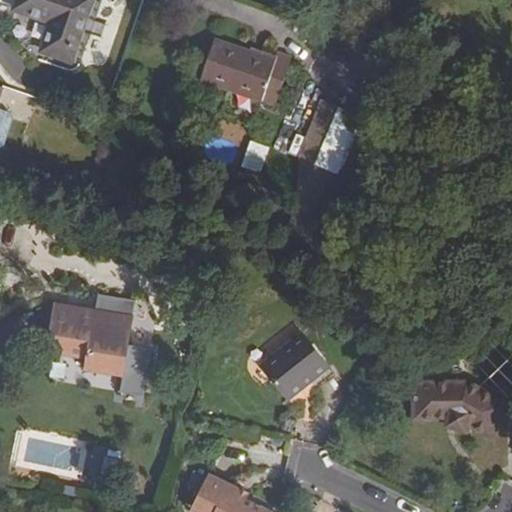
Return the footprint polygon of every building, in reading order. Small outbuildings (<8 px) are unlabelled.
[(16,0),(13,11),(79,33),(90,0),(16,0)] [(79,33),(13,11),(12,11),(50,24),(40,52),(69,62),(79,33)] [(275,107),(291,58),(274,53),(272,61),(213,41),(199,81),(275,107)] [(297,159),(341,173),(360,113),(315,99),(297,159)] [(8,113),(0,109),(0,146),(2,146),(11,118),(8,113)] [(241,165),(259,170),(267,146),(249,140),(241,165)] [(84,371),(120,376),(117,395),(140,399),(148,352),(126,348),(134,304),(96,298),(93,316),(53,309),(46,348),(86,355),(84,371)] [(269,412),(324,370),(298,336),(243,379),(269,412)] [(486,439),(504,406),(464,383),(410,384),(410,421),(443,421),(443,428),(460,432),(463,427),(486,439)] [(258,511),(260,508),(242,500),(231,495),(234,490),(204,475),(186,511),(187,511),(258,511)] [(245,495),(234,490),(231,495),(242,500),(245,495)]
